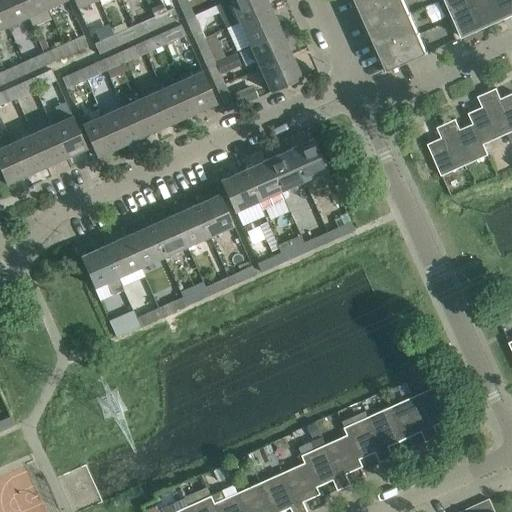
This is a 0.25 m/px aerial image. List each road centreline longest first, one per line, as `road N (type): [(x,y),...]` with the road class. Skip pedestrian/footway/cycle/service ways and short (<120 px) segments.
road 1 (residential): [(0,272),(46,227),(353,82)]
road 2 (residential): [(510,432),(363,105)]
road 3 (residential): [(363,105),(511,39)]
road 4 (residential): [(378,511),(511,451)]
